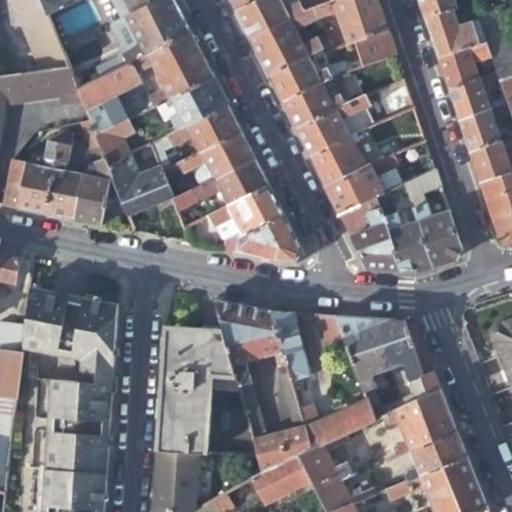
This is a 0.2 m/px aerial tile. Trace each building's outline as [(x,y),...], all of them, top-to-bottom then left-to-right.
[(9,0),(39,74),(68,70),(60,52),(46,16),(39,0),(9,0)] [(72,0),(39,0),(46,16),(68,5),(73,3),(72,0)] [(114,61),(118,71),(145,57),(188,36),(178,16),(169,0),(164,0),(137,14),(127,19),(124,20),(138,49),(121,57),(114,61)] [(117,0),(127,19),(137,14),(164,0),(117,0)] [(226,0),(229,4),(234,14),(261,0),(226,0)] [(284,9),(278,0),(261,0),(234,14),(240,26),(248,41),(307,11),(313,9),(339,0),(302,0),(300,1),(284,9)] [(353,43),(385,32),(379,14),(374,0),(339,0),(313,9),(318,20),(334,14),(345,46),(353,43)] [(453,9),(450,0),(414,0),(418,10),(422,22),(453,9)] [(86,39),(68,5),(46,16),(60,52),(86,39)] [(475,17),(476,22),(483,44),(488,58),(493,74),(496,81),(496,83),(511,76),(511,45),(499,8),(475,17)] [(294,31),(318,20),(313,9),(307,11),(248,41),(255,56),(266,77),(304,59),(329,46),(326,39),(317,43),(314,39),(301,45),(294,31)] [(454,11),(453,9),(422,22),(429,42),(435,60),(483,44),(476,22),(455,28),(450,13),(454,11)] [(107,29),(121,57),(138,49),(124,20),(107,29)] [(389,44),(385,32),(353,43),(361,66),(393,55),(389,44)] [(124,115),(127,121),(156,106),(163,102),(167,100),(210,79),(199,57),(188,36),(145,57),(118,71),(76,92),(79,99),(85,112),(141,84),(138,75),(151,69),(162,90),(148,97),(150,103),(124,115)] [(470,64),(488,58),(483,44),(435,60),(441,79),(445,91),(476,80),(470,64)] [(312,74),(304,59),(266,77),(273,91),(279,103),(317,84),(333,75),(344,72),(340,63),(312,74)] [(72,101),(79,99),(76,92),(68,70),(39,74),(5,79),(1,103),(69,94),(72,101)] [(489,84),(496,81),(493,74),(487,76),(489,84)] [(511,126),(511,76),(496,83),(504,106),(507,115),(511,127),(511,126)] [(169,117),(176,131),(224,106),(215,89),(210,79),(167,100),(163,102),(166,108),(175,106),(178,113),(169,117)] [(486,112),(476,80),(445,91),(451,106),(456,123),(486,112)] [(326,100),(317,84),(279,103),(285,116),(293,131),(341,107),(336,96),(326,100)] [(357,100),(341,107),(293,131),(300,143),(307,158),(352,135),(368,127),(370,126),(364,114),(357,100)] [(163,120),(169,117),(178,113),(175,106),(166,108),(163,102),(156,106),(163,120)] [(190,137),(198,153),(238,134),(230,118),(224,106),(176,131),(165,136),(170,146),(190,137)] [(490,121),(507,115),(504,106),(496,109),(486,112),(456,123),(462,138),(467,153),(504,141),(502,135),(495,137),(490,121)] [(91,127),(92,129),(95,137),(110,129),(105,120),(91,127)] [(134,134),(127,121),(110,129),(95,137),(98,146),(106,165),(126,155),(119,141),(134,134)] [(80,133),(87,150),(98,146),(95,137),(92,129),(80,133)] [(6,173),(0,203),(0,205),(15,209),(41,214),(56,144),(68,146),(70,136),(57,133),(55,137),(46,136),(41,158),(44,162),(43,167),(24,163),(22,176),(6,173)] [(163,182),(193,168),(203,164),(209,175),(212,181),(252,161),(245,147),(238,134),(198,153),(167,168),(159,172),(163,182)] [(355,142),(352,135),(307,158),(314,172),(323,189),(362,169),(351,144),(355,142)] [(159,150),(170,146),(165,136),(147,144),(158,171),(159,172),(167,168),(159,150)] [(511,138),(504,141),(467,153),(472,170),(477,184),(511,172),(511,138)] [(373,151),(378,161),(390,156),(397,153),(393,143),(373,151)] [(64,165),(68,146),(56,144),(41,214),(70,220),(79,174),(61,170),(63,165),(64,165)] [(105,198),(118,194),(106,165),(98,146),(87,150),(92,162),(82,160),(79,174),(70,220),(100,226),(105,198)] [(127,155),(126,155),(106,165),(118,194),(127,216),(151,207),(170,200),(168,194),(163,182),(159,172),(158,171),(137,178),(127,155)] [(395,169),(390,156),(378,161),(362,169),(323,189),(330,203),(337,217),(360,206),(374,199),(381,196),(373,179),(392,171),(395,169)] [(217,192),(225,208),(265,188),(259,176),(252,161),(212,181),(186,193),(170,200),(175,212),(217,192)] [(199,180),(209,175),(203,164),(193,168),(199,180)] [(400,187),(392,171),(373,179),(381,196),(384,194),(400,187)] [(420,198),(439,190),(432,171),(401,186),(407,203),(420,198)] [(511,242),(511,172),(477,184),(496,238),(510,243),(511,242)] [(183,187),(168,194),(170,200),(186,193),(183,187)] [(231,218),(240,236),(281,218),(273,203),(265,188),(225,208),(207,217),(182,229),(187,239),(231,218)] [(392,217),(384,194),(381,196),(374,199),(377,209),(381,220),(392,217)] [(429,221),(420,198),(407,203),(410,210),(415,224),(431,268),(447,263),(456,260),(459,250),(448,215),(429,221)] [(364,215),(377,209),(374,199),(360,206),(364,215)] [(341,225),(364,215),(360,206),(337,217),(341,225)] [(369,229),(348,238),(364,269),(380,271),(400,272),(381,220),(377,209),(364,215),(369,229)] [(410,210),(392,217),(398,231),(415,224),(410,210)] [(381,220),(400,272),(414,273),(420,272),(431,268),(415,224),(398,231),(392,217),(381,220)] [(224,241),(226,253),(264,261),(276,263),(295,265),(301,256),(288,232),(281,218),(240,236),(235,239),(224,241)] [(0,279),(13,282),(18,259),(0,255),(0,279)] [(28,288),(23,324),(20,353),(54,358),(81,363),(79,384),(53,384),(41,511),(103,511),(107,453),(110,400),(116,307),(60,295),(28,288)] [(273,311),(246,306),(213,300),(222,330),(239,391),(257,457),(263,477),(301,458),(313,451),(301,408),(295,389),(273,311)] [(303,349),(294,313),(273,311),(295,389),(302,388),(299,377),(309,374),(303,349)] [(323,352),(346,344),(336,315),(314,314),(323,352)] [(388,405),(390,413),(427,394),(401,320),(370,318),(336,315),(346,344),(367,399),(375,421),(381,417),(385,415),(370,375),(401,363),(412,393),(388,405)] [(511,351),(511,316),(485,325),(490,338),(493,341),(492,344),(496,357),(511,351)] [(0,413),(12,417),(20,353),(23,324),(0,320),(0,413)] [(398,457),(409,452),(455,430),(447,409),(421,344),(411,321),(401,320),(427,394),(390,413),(385,415),(381,417),(384,425),(396,420),(405,442),(394,447),(398,457)] [(165,327),(157,451),(198,453),(207,454),(212,389),(239,391),(222,330),(165,327)] [(511,351),(496,357),(500,366),(502,374),(509,370),(511,378),(511,351)] [(367,399),(321,421),(322,422),(320,423),(326,445),(341,438),(375,421),(367,399)] [(317,405),(301,408),(313,451),(326,445),(320,423),(322,422),(321,421),(317,405)] [(0,490),(2,491),(12,417),(0,413),(0,490)] [(405,472),(409,482),(466,457),(461,444),(455,430),(409,452),(416,467),(405,472)] [(343,443),(341,438),(326,445),(313,451),(301,458),(315,485),(319,493),(343,482),(355,476),(349,464),(336,469),(327,451),(343,443)] [(193,511),(194,511),(198,453),(157,451),(153,511),(193,511)] [(424,488),(433,511),(476,511),(487,507),(478,486),(466,457),(409,482),(385,492),(389,502),(424,488)] [(264,505),(315,485),(301,458),(263,477),(252,482),(258,495),(264,505)] [(350,500),(343,482),(319,493),(328,511),(339,511),(354,506),(366,500),(377,496),(374,490),(350,500)] [(227,495),(209,504),(212,509),(217,507),(220,511),(222,511),(233,507),(227,495)] [(380,501),(377,496),(366,500),(370,507),(380,501)]
